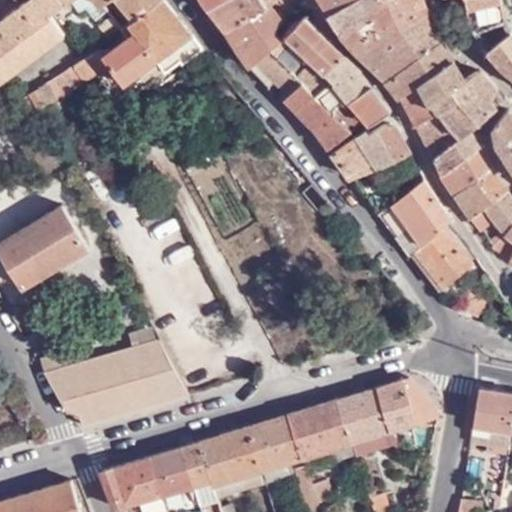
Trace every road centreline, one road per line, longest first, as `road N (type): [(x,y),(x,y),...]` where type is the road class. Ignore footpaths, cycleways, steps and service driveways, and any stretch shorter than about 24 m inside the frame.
road 1 (residential): [(181,0),(425,291),(466,356)]
road 2 (residential): [(83,458),(288,394),(466,356)]
road 3 (residential): [(0,321),(83,458)]
road 4 (residential): [(466,356),(441,511)]
